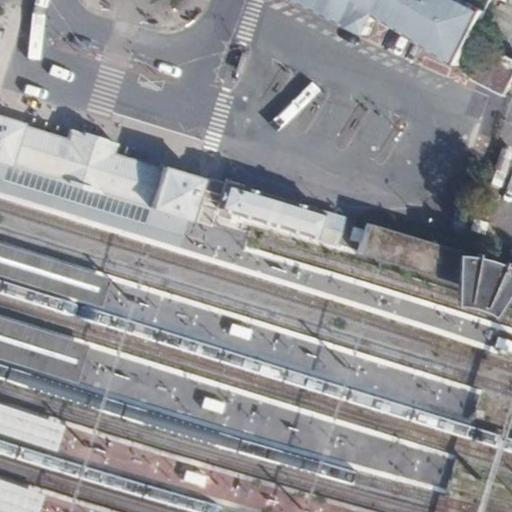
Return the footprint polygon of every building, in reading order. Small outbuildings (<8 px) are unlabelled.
[(301,0),(371,35),(382,16),(436,49),(462,66),(487,12),(463,0),(301,0)] [(495,51),(490,48),(474,80),(506,97),(511,86),(511,59),(508,57),(495,51)] [(1,123),(0,122),(0,178),(1,179),(4,167),(7,168),(31,175),(49,181),(73,188),(108,199),(146,211),(184,224),(191,203),(197,184),(157,172),(157,174),(130,165),(119,162),(109,159),(112,149),(99,146),(100,144),(88,140),(76,137),(75,138),(63,134),(60,144),(17,131),(18,128),(1,123)] [(1,179),(0,178),(0,200),(176,255),(184,224),(146,211),(49,181),(31,175),(7,168),(4,167),(1,179)] [(215,216),(223,189),(207,183),(193,226),(209,232),(215,216)] [(343,227),(223,189),(215,216),(250,227),(335,254),(343,227)] [(511,274),(362,229),(353,259),(511,307),(511,274)] [(109,276),(0,242),(0,279),(98,309),(109,276)] [(0,360),(74,384),(87,342),(0,314),(0,360)] [(129,358),(122,383),(227,410),(234,385),(129,358)] [(431,408),(471,421),(480,394),(440,381),(431,408)] [(0,437),(52,454),(63,420),(0,399),(0,437)] [(451,483),(453,453),(394,449),(391,479),(451,483)] [(0,511),(3,511),(35,511),(42,493),(0,478),(0,511)]
